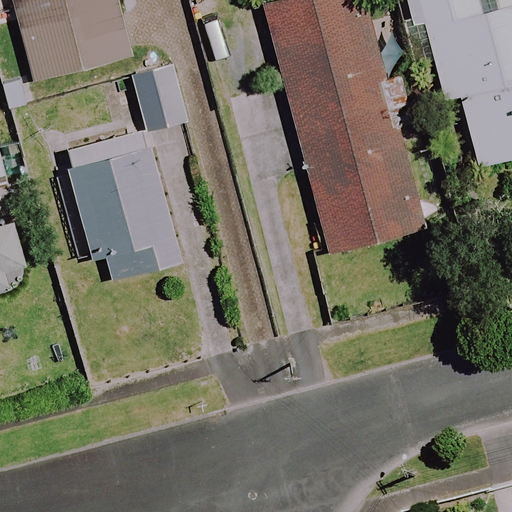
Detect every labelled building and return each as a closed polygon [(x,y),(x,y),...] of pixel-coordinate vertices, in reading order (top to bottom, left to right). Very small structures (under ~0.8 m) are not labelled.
[(125,59),(110,0),(8,0),(28,82),(125,59)] [(393,127),(410,122),(396,69),(379,74),(359,0),(283,0),(259,6),(324,254),(420,228),(393,127)] [(511,4),(476,14),(472,0),(417,0),(442,99),(458,95),(475,166),(511,157),(511,4)] [(169,62),(128,72),(142,132),(183,122),(169,62)] [(176,264),(145,139),(140,141),(138,131),(46,154),(74,265),(104,257),(110,280),(176,264)] [(5,272),(22,267),(10,219),(0,221),(0,186),(3,186),(0,171),(0,290),(9,288),(5,272)]
